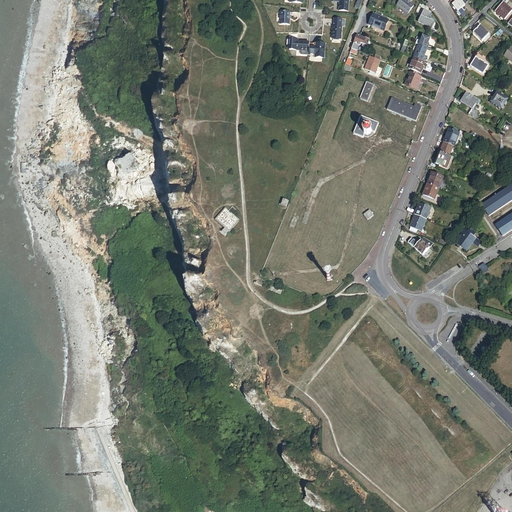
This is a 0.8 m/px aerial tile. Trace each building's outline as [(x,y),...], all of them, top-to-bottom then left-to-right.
[(331,0),(331,4),(336,4),(335,12),(345,13),(346,0),(331,0)] [(415,6),(408,0),(395,0),(395,2),(408,13),(415,6)] [(465,6),(464,5),(468,2),(466,0),(458,0),(451,6),(457,13),(457,12),(459,14),(461,14),(463,12),(463,10),(461,9),(465,6)] [(505,21),(511,13),(511,9),(504,3),(495,13),(505,21)] [(418,23),(432,29),(435,22),(428,19),(430,15),(423,11),(418,23)] [(373,27),(384,32),(388,21),(381,18),(382,15),(376,13),(374,16),(373,15),(369,23),(374,25),(373,27)] [(286,26),(296,27),(297,14),(287,14),(286,26)] [(333,41),(342,42),(343,29),(342,29),(342,28),(343,24),(343,22),(335,21),(335,29),(335,32),(334,32),(333,41)] [(475,32),(482,41),(489,35),(482,26),(475,32)] [(359,46),(366,49),(370,40),(357,35),(353,45),(359,47),(359,46)] [(428,44),(431,38),(422,35),(420,41),(419,41),(418,41),(416,45),(419,46),(428,49),(430,45),(428,44)] [(406,48),(405,48),(408,41),(405,40),(399,52),(404,54),(406,48)] [(309,56),(310,49),(310,45),(297,43),(296,52),(301,53),(301,56),(302,57),(308,57),(309,56)] [(315,60),(324,61),(325,47),(317,46),(316,49),(310,49),(309,56),(315,57),(315,60)] [(431,51),(428,49),(419,46),(414,58),(424,62),(426,59),(427,59),(429,58),(431,51)] [(364,70),(374,74),(379,61),(370,57),(364,70)] [(409,69),(419,73),(422,67),(423,67),(425,63),(424,62),(414,58),(409,69)] [(470,67),(483,75),(488,66),(476,58),(470,67)] [(418,82),(419,82),(421,77),(410,73),(405,85),(415,89),(418,82)] [(359,99),(366,102),(373,86),(366,83),(359,99)] [(502,109),(508,101),(496,93),(489,104),(497,110),(499,106),(502,109)] [(460,102),(474,111),(479,103),(466,94),(460,102)] [(415,106),(413,109),(391,100),(387,111),(415,122),(421,108),(415,106)] [(478,120),(481,116),(474,111),(471,115),(478,120)] [(367,137),(370,136),(371,132),(374,134),(378,124),(360,117),(353,135),(363,139),(365,136),(367,137)] [(452,147),(458,133),(448,129),(443,143),(452,147)] [(439,153),(448,156),(452,147),(443,143),(439,153)] [(434,163),(446,168),(450,157),(448,156),(439,153),(434,163)] [(487,174),(480,171),(478,176),(485,179),(487,174)] [(427,184),(439,189),(444,178),(432,173),(427,184)] [(423,195),(434,200),(439,189),(427,184),(423,195)] [(511,186),(483,206),(490,217),(511,202),(511,184),(511,185),(511,186)] [(414,216),(426,221),(431,210),(419,205),(414,216)] [(230,211),(225,209),(215,221),(225,229),(221,233),(226,238),(241,221),(234,215),(237,211),(233,207),(230,211)] [(367,220),(373,216),(369,211),(363,215),(367,220)] [(511,234),(511,232),(511,231),(511,215),(496,226),(504,237),(510,233),(511,235),(511,234)] [(422,232),(427,221),(426,221),(414,216),(410,226),(410,227),(418,230),(422,232)] [(456,245),(467,252),(473,244),(478,247),(480,244),(476,240),(474,238),(475,236),(470,232),(468,234),(465,232),(456,245)] [(421,240),(429,248),(433,244),(429,240),(423,238),(421,240)] [(422,256),(429,248),(421,240),(417,244),(412,239),(409,243),(422,256)] [(511,275),(503,306),(511,308),(511,275)] [(281,295),(283,289),(272,284),(269,290),(281,295)]
